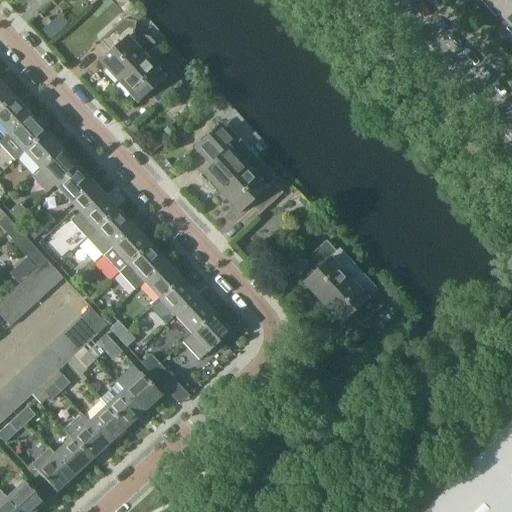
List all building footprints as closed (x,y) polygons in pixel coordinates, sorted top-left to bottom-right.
[(503,21),(511,12),(511,0),(490,0),(484,6),(494,18),(497,15),(503,21)] [(511,37),(511,12),(503,21),(508,28),(505,30),(511,37)] [(111,51),(98,63),(117,83),(144,58),(154,50),(155,48),(147,39),(133,36),(135,25),(120,22),(121,23),(114,29),(113,28),(112,29),(113,29),(100,40),(111,51)] [(144,58),(117,83),(136,104),(148,93),(159,104),(180,85),(169,73),(172,70),(154,50),(144,58)] [(0,110),(13,99),(0,84),(0,110)] [(29,116),(13,99),(0,110),(0,128),(7,135),(7,136),(29,116)] [(45,134),(29,116),(7,136),(7,135),(0,141),(0,145),(14,162),(23,153),(45,134)] [(170,126),(164,131),(168,137),(175,131),(170,126)] [(212,162),(200,173),(219,194),(255,161),(257,159),(228,127),(202,151),(203,152),(203,151),(213,162),(212,162)] [(61,151),(45,134),(23,153),(39,171),(61,151)] [(77,169),(61,151),(39,171),(55,188),(77,169)] [(255,161),(219,194),(238,214),(250,204),(260,215),(282,195),(271,183),(273,180),(255,161)] [(93,186),(77,169),(55,188),(71,206),(93,186)] [(116,211),(100,194),(93,186),(71,206),(79,214),(70,222),(85,240),(116,211)] [(18,204),(8,213),(17,223),(27,214),(18,204)] [(277,205),(253,228),(265,240),(289,217),(277,205)] [(132,229),(116,211),(85,240),(102,257),(132,229)] [(14,227),(6,218),(0,222),(0,228),(5,234),(14,227)] [(35,222),(25,231),(33,240),(43,231),(35,222)] [(21,235),(14,227),(5,234),(13,242),(21,235)] [(148,246),(132,229),(102,257),(118,274),(148,246)] [(30,244),(21,235),(13,242),(21,252),(30,244)] [(320,304),(356,271),(339,252),(336,254),(325,242),(303,262),(313,273),(301,284),(320,304)] [(29,260),(37,252),(30,244),(21,252),(29,260)] [(164,264),(148,246),(118,274),(134,292),(143,283),(164,264)] [(45,261),(37,252),(29,260),(37,269),(45,261)] [(45,261),(37,269),(53,287),(62,279),(45,261)] [(180,281),(164,264),(143,283),(159,301),(180,281)] [(53,287),(37,269),(28,277),(44,295),(53,287)] [(375,291),(356,271),(320,304),(339,325),(352,313),(362,325),(383,305),(372,293),(375,291)] [(44,295),(28,277),(19,285),(35,303),(44,295)] [(196,299),(180,281),(159,301),(175,318),(196,299)] [(35,303),(19,285),(10,293),(27,311),(35,303)] [(27,311),(10,293),(1,301),(18,319),(27,311)] [(212,316),(196,299),(175,318),(191,335),(212,316)] [(18,319),(1,301),(0,302),(0,317),(9,327),(18,319)] [(97,317),(89,308),(80,316),(89,326),(97,317)] [(89,326),(80,316),(71,324),(88,343),(97,335),(89,326)] [(228,333),(212,316),(191,335),(181,344),(198,362),(228,333)] [(106,327),(97,317),(89,326),(97,335),(106,327)] [(109,330),(117,339),(125,331),(117,322),(109,330)] [(88,343),(71,324),(63,332),(80,351),(88,343)] [(134,340),(125,331),(117,339),(126,348),(134,340)] [(80,351),(63,332),(54,340),(71,359),(80,351)] [(71,359),(54,340),(45,348),(62,367),(71,359)] [(96,344),(87,352),(95,361),(104,352),(96,344)] [(62,367),(45,348),(37,356),(54,375),(62,367)] [(95,361),(87,352),(78,360),(86,369),(95,361)] [(149,373),(158,365),(150,355),(140,364),(149,373)] [(54,375),(37,356),(28,365),(45,383),(54,375)] [(45,383),(28,365),(19,373),(36,391),(45,383)] [(175,382),(158,365),(149,373),(165,391),(175,382)] [(36,391),(19,373),(11,381),(27,399),(36,391)] [(140,375),(123,391),(142,413),(160,397),(140,375)] [(61,376),(52,384),(60,393),(69,385),(61,376)] [(27,399),(11,381),(2,389),(19,407),(27,399)] [(60,393),(52,384),(43,393),(51,401),(60,393)] [(125,429),(142,413),(123,391),(122,392),(116,384),(99,400),(105,407),(125,429)] [(19,407),(2,389),(0,390),(0,404),(10,415),(19,407)] [(10,415),(0,404),(0,421),(1,423),(10,415)] [(107,445),(125,429),(105,407),(87,423),(107,445)] [(26,408),(17,416),(25,425),(34,417),(26,408)] [(107,445),(87,423),(79,414),(62,430),(70,439),(90,461),(107,445)] [(511,511),(511,415),(465,464),(417,511),(511,511)] [(25,425),(17,416),(8,425),(16,434),(25,425)] [(72,477),(90,461),(70,439),(53,455),(52,455),(72,477)] [(54,493),(72,477),(52,455),(53,455),(47,449),(29,465),(30,466),(54,493)] [(30,466),(26,470),(50,497),(54,493),(30,466)] [(23,483),(6,498),(5,499),(17,511),(33,511),(43,504),(23,483)] [(0,511),(17,511),(5,499),(6,498),(0,492),(0,511)]
